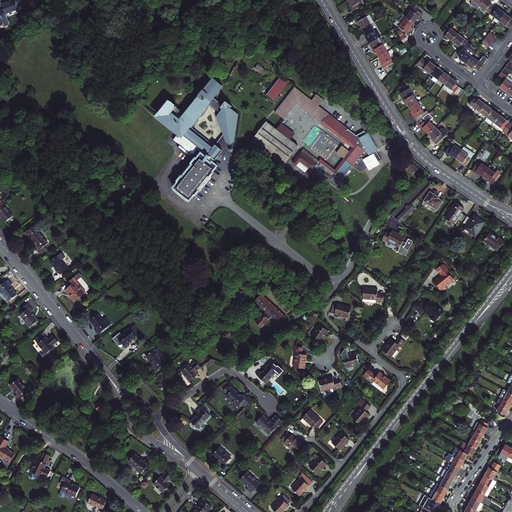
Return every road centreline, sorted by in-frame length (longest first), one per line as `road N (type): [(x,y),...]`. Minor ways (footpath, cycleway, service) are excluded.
road 1 (secondary): [(490,205),(412,148),(321,0)]
road 2 (residential): [(299,511),(401,387),(399,375),(372,353)]
road 3 (residential): [(0,401),(143,511)]
road 4 (tertiary): [(464,335),(372,454)]
road 5 (residential): [(91,355),(0,242)]
road 6 (unknown): [(186,156),(163,187),(192,211),(216,192),(231,165)]
road 7 (residential): [(154,417),(224,371),(267,401)]
